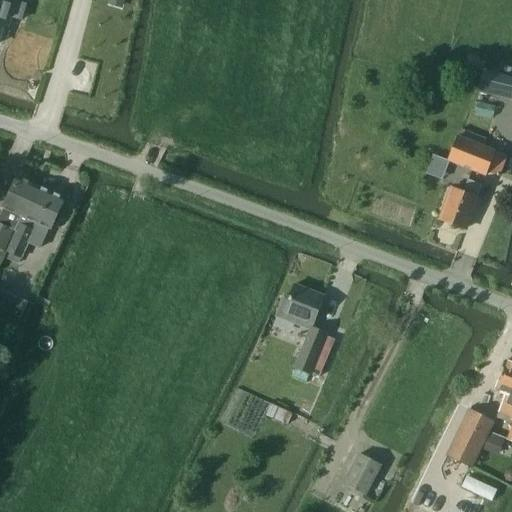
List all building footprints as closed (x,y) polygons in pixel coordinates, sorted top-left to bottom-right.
[(121,10),(124,0),(109,0),(108,5),(121,10)] [(504,66),(502,73),(510,74),(511,68),(504,66)] [(511,78),(484,72),(479,92),(510,100),(511,100),(511,96),(511,78)] [(508,155),(457,135),(447,163),(485,177),(486,172),(499,177),(508,155)] [(0,250),(2,252),(32,187),(16,179),(2,209),(3,209),(0,214),(0,250)] [(470,182),(466,194),(458,191),(446,223),(470,232),(477,214),(481,215),(486,202),(479,199),(484,187),(470,182)] [(32,187),(2,252),(4,253),(5,251),(21,259),(28,244),(40,249),(49,231),(50,231),(63,202),(52,197),(32,187)] [(312,328),(324,297),(296,286),(291,299),(286,297),(277,318),(311,331),(296,369),(311,375),(327,334),(312,328)] [(0,290),(0,309),(20,319),(26,308),(28,303),(0,290)] [(511,363),(510,362),(507,365),(502,363),(491,392),(502,396),(494,416),(511,422),(511,420),(511,363)] [(271,405),(266,416),(288,425),(293,415),(271,405)] [(472,469),(482,448),(489,434),(495,423),(468,410),(445,456),(472,469)] [(489,434),(482,448),(495,453),(501,438),(489,434)] [(363,455),(380,463),(387,448),(370,440),(363,455)] [(344,484),(365,495),(381,466),(360,455),(344,484)] [(503,474),(505,479),(509,481),(511,480),(511,469),(510,468),(506,470),(503,474)]
